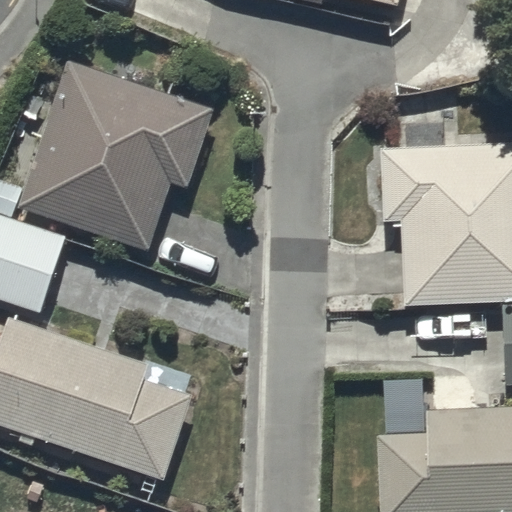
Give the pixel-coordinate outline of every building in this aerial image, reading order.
[(68,50),(19,204),(148,244),(171,171),(190,177),(216,96),(68,50)] [(406,214),(408,291),(511,289),(511,129),(386,133),(387,208),(395,208),(395,214),(406,214)] [(62,236),(0,213),(0,290),(37,304),(62,236)] [(511,381),(511,298),(501,299),(506,382),(511,381)] [(0,410),(167,467),(195,382),(149,367),(154,352),(11,304),(0,336),(0,410)] [(511,395),(429,400),(430,422),(379,424),(383,511),(384,511),(511,505),(511,395)]
